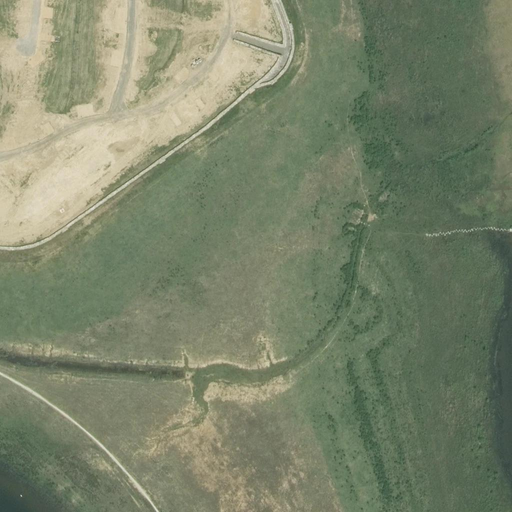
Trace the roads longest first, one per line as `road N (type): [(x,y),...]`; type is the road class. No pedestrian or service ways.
road 1 (track): [(0,156),(183,89),(222,46),(228,0)]
road 2 (track): [(131,0),(107,118)]
